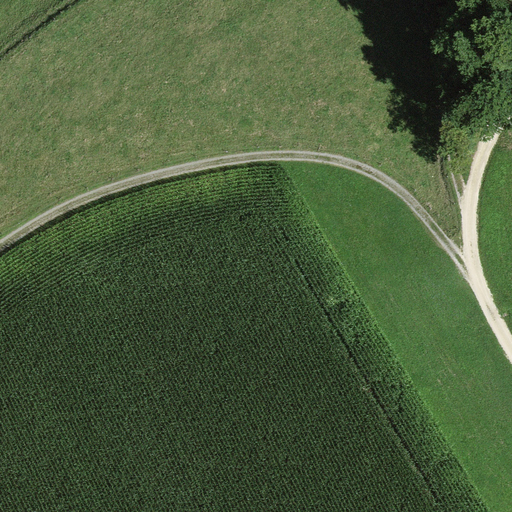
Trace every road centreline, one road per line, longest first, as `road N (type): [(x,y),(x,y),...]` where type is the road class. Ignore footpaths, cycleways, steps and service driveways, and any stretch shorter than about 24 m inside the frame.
road 1 (track): [(0,240),(92,179),(270,146),(375,169),(474,277),(449,150),(453,88),(479,0)]
road 2 (track): [(511,111),(483,165),(474,277),(511,329)]
